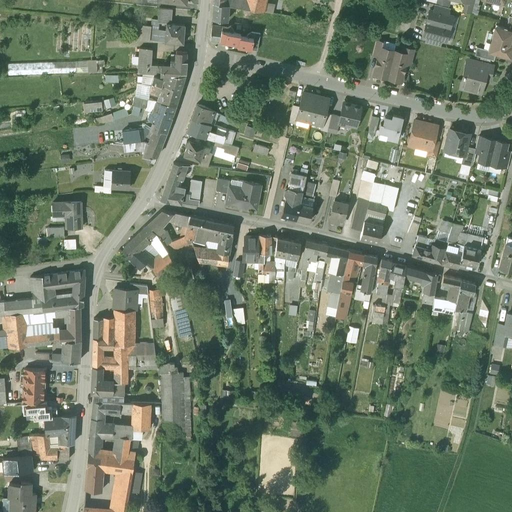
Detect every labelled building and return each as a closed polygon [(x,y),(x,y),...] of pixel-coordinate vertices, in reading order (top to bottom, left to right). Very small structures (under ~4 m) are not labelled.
[(265,0),(245,0),(245,8),(263,11),(265,0)] [(466,0),(466,1),(465,1),(462,12),(471,14),(474,0),(466,0)] [(223,4),(214,2),(212,19),(226,20),(228,7),(228,5),(223,4)] [(266,11),(273,13),(275,3),(267,2),(266,11)] [(449,8),(435,5),(434,11),(433,11),(447,15),(448,15),(449,8)] [(173,9),(159,7),(158,20),(158,23),(159,23),(166,24),(166,23),(171,24),(173,9)] [(447,15),(433,11),(434,11),(429,10),(426,22),(449,28),(452,16),(448,15),(447,15)] [(158,20),(152,20),(150,40),(157,41),(159,23),(158,23),(158,20)] [(449,28),(426,22),(423,35),(427,36),(441,40),(446,41),(449,28)] [(171,24),(166,23),(166,24),(159,23),(157,41),(165,42),(183,43),(185,25),(171,24)] [(151,25),(138,24),(136,39),(149,40),(151,25)] [(222,26),(212,25),(210,39),(219,40),(221,30),(221,29),(222,26)] [(345,27),(340,31),(343,36),(349,31),(345,27)] [(511,33),(511,31),(495,27),(491,43),(494,44),(493,51),(492,52),(496,53),(510,56),(511,48),(511,45),(509,45),(511,33)] [(240,33),(235,32),(221,30),(219,40),(219,42),(238,45),(240,36),(240,33)] [(258,48),(260,34),(247,32),(247,37),(253,38),(252,47),(258,48)] [(247,37),(240,36),(238,45),(238,47),(251,49),(252,47),(253,38),(247,37)] [(441,40),(427,36),(425,43),(439,46),(441,40)] [(383,42),(376,41),(372,55),(378,56),(379,56),(382,48),(383,42)] [(493,51),(477,47),(474,55),(494,60),(496,53),(492,52),(493,51)] [(153,49),(140,48),(138,73),(142,73),(150,74),(163,74),(163,66),(164,65),(152,64),(153,49)] [(394,51),(382,48),(379,56),(378,56),(374,75),(387,78),(394,51)] [(415,50),(408,49),(407,54),(405,63),(406,63),(411,64),(415,50)] [(187,51),(177,51),(176,59),(171,58),(170,66),(163,66),(163,74),(165,74),(185,74),(187,51)] [(407,54),(394,51),(387,78),(401,81),(406,63),(405,63),(407,54)] [(103,60),(8,64),(8,76),(104,72),(103,60)] [(478,63),(475,74),(465,71),(460,88),(479,93),(481,86),(483,86),(485,78),(490,79),(493,67),(478,63)] [(137,90),(149,90),(151,85),(151,82),(152,79),(156,80),(157,79),(163,81),(165,74),(163,74),(150,74),(142,73),(142,81),(137,82),(137,90)] [(121,74),(105,75),(106,84),(121,83),(121,74)] [(185,74),(165,74),(163,81),(162,84),(181,89),(185,74)] [(181,89),(162,84),(162,85),(161,89),(159,93),(168,95),(166,102),(166,103),(176,105),(181,89)] [(149,90),(159,93),(161,89),(154,87),(154,86),(151,85),(149,90)] [(315,96),(303,93),(299,107),(296,118),(297,118),(309,121),(315,96)] [(315,96),(309,121),(321,124),(322,124),(325,113),(328,99),(315,96)] [(114,97),(103,100),(105,108),(116,105),(114,97)] [(148,99),(136,97),(134,105),(145,108),(148,99)] [(166,102),(155,100),(152,113),(150,112),(148,118),(155,121),(153,129),(157,130),(157,129),(166,132),(169,125),(176,105),(166,103),(166,102)] [(104,110),(103,101),(84,103),(85,112),(104,110)] [(361,107),(343,103),(340,117),(338,124),(339,125),(345,126),(348,124),(356,126),(361,107)] [(205,106),(196,104),(194,109),(191,118),(209,123),(213,112),(205,107),(205,106)] [(299,107),(293,105),(288,123),(296,124),(297,118),(296,118),(299,107)] [(129,115),(127,108),(96,118),(98,125),(129,115)] [(331,114),(325,113),(322,124),(321,124),(320,130),(327,132),(327,131),(331,115),(331,114)] [(340,117),(331,115),(327,131),(337,134),(339,125),(338,124),(340,117)] [(403,117),(393,115),(392,118),(385,117),(383,124),(381,124),(379,131),(388,134),(387,138),(397,141),(403,117)] [(372,116),(368,132),(375,134),(379,117),(372,116)] [(209,123),(191,118),(186,131),(203,136),(208,137),(212,139),(222,142),(224,136),(215,133),(208,131),(211,124),(209,123)] [(438,126),(414,121),(411,135),(408,137),(407,142),(409,145),(417,147),(419,149),(422,150),(424,149),(431,150),(432,150),(434,141),(438,126)] [(226,129),(217,126),(215,133),(224,136),(226,129)] [(257,129),(248,126),(245,135),(254,138),(257,129)] [(150,128),(136,130),(137,140),(141,139),(143,139),(147,133),(150,128)] [(166,132),(157,129),(157,130),(155,135),(152,134),(152,135),(148,143),(146,142),(143,150),(141,156),(157,156),(166,132)] [(234,132),(226,129),(224,136),(222,142),(226,143),(231,144),(234,132)] [(130,130),(123,131),(124,141),(131,140),(130,130)] [(462,132),(450,130),(445,151),(464,155),(465,156),(467,147),(469,137),(462,136),(462,132)] [(203,136),(201,141),(190,137),(189,140),(205,145),(208,137),(203,136)] [(475,149),(474,152),(480,153),(484,139),(478,137),(475,149)] [(495,141),(484,138),(484,139),(480,153),(478,161),(490,164),(495,141)] [(146,142),(141,139),(137,140),(135,140),(135,149),(143,150),(146,142)] [(222,142),(212,139),(210,145),(223,149),(225,149),(226,143),(222,142)] [(131,140),(124,141),(125,150),(135,149),(135,140),(131,140)] [(189,140),(188,141),(186,141),(184,146),(186,147),(184,155),(199,160),(197,165),(207,166),(212,153),(208,151),(209,147),(205,145),(189,140)] [(439,142),(434,141),(432,150),(431,150),(430,156),(436,158),(439,142)] [(508,144),(495,141),(490,164),(502,167),(502,166),(506,152),(508,144)] [(231,144),(226,143),(225,149),(223,149),(223,154),(235,157),(238,146),(231,144)] [(269,149),(255,145),(254,151),(267,155),(269,149)] [(475,149),(467,147),(465,156),(464,155),(461,164),(471,166),(474,152),(475,149)] [(511,153),(506,152),(502,166),(507,167),(511,153)] [(69,155),(60,157),(62,163),(70,162),(69,155)] [(368,159),(366,166),(377,168),(378,161),(368,159)] [(188,164),(173,162),(168,179),(177,182),(178,179),(183,180),(188,164)] [(130,171),(112,170),(111,178),(111,187),(128,188),(130,171)] [(306,176),(291,173),(287,188),(303,191),(303,188),(305,183),(306,176)] [(111,187),(111,178),(107,178),(104,178),(103,186),(111,187)] [(177,182),(168,179),(160,200),(181,203),(183,194),(184,194),(184,193),(185,188),(180,187),(176,186),(177,182)] [(231,181),(217,179),(215,192),(228,194),(229,187),(230,187),(231,181)] [(339,180),(332,179),(329,195),(335,196),(339,180)] [(201,181),(191,180),(190,194),(189,199),(199,200),(201,181)] [(393,210),(398,187),(373,181),(369,199),(366,211),(384,216),(386,208),(393,210)] [(260,185),(246,183),(245,189),(230,187),(229,187),(228,194),(226,204),(256,209),(260,185)] [(303,191),(287,188),(284,191),(283,195),(285,198),(285,201),(292,202),(293,200),(300,201),(302,194),(303,191)] [(303,191),(302,194),(312,197),(313,190),(303,188),(303,191)] [(501,192),(485,188),(482,196),(499,200),(501,192)] [(190,194),(184,193),(184,194),(183,194),(181,203),(198,206),(199,200),(189,199),(190,194)] [(313,199),(312,197),(302,194),(300,201),(300,203),(312,206),(313,199)] [(369,199),(359,197),(356,211),(365,213),(366,211),(369,199)] [(292,202),(285,201),(281,216),(296,219),(300,203),(300,201),(293,200),(292,202)] [(347,203),(334,200),(329,221),(343,224),(347,203)] [(81,201),(53,202),(53,215),(65,215),(66,227),(82,227),(81,201)] [(312,206),(300,203),(296,219),(309,222),(312,206)] [(162,210),(148,223),(155,231),(157,235),(165,228),(162,226),(169,218),(174,212),(162,210)] [(365,213),(356,211),(352,228),(361,231),(364,220),(365,213)] [(382,225),(384,216),(366,211),(365,213),(364,220),(382,225)] [(190,215),(174,212),(169,218),(177,222),(183,224),(186,224),(188,225),(188,223),(190,215)] [(202,218),(190,215),(188,223),(188,225),(184,236),(191,238),(192,244),(199,261),(207,263),(208,250),(203,250),(200,240),(195,239),(197,229),(199,229),(202,218)] [(414,215),(407,232),(416,234),(421,217),(414,215)] [(214,220),(202,218),(199,229),(219,233),(221,222),(214,220)] [(382,225),(364,220),(361,231),(360,238),(378,242),(382,225)] [(452,223),(443,220),(440,229),(449,232),(452,223)] [(234,224),(221,222),(219,233),(220,233),(217,251),(228,252),(234,224)] [(148,223),(130,240),(123,246),(130,251),(126,256),(131,261),(141,249),(139,247),(150,236),(155,231),(148,223)] [(461,225),(453,223),(452,229),(460,231),(461,225)] [(469,225),(467,233),(478,236),(480,228),(469,225)] [(64,227),(47,228),(47,236),(64,236),(64,227)] [(165,228),(157,235),(163,244),(170,241),(165,228)] [(460,231),(452,229),(448,240),(464,244),(467,233),(460,231)] [(155,231),(150,236),(159,251),(165,247),(163,244),(157,235),(155,231)] [(478,236),(467,233),(464,244),(480,249),(483,237),(478,236)] [(270,236),(258,235),(258,237),(258,253),(264,253),(267,253),(267,248),(270,248),(270,237),(270,236)] [(433,250),(424,248),(427,237),(419,235),(412,253),(440,262),(443,253),(433,250)] [(47,236),(37,237),(37,245),(47,245),(47,236)] [(181,237),(171,241),(170,241),(163,244),(165,247),(171,258),(183,254),(181,248),(192,244),(191,238),(184,236),(181,237)] [(258,237),(245,236),(244,249),(243,249),(242,260),(256,260),(258,237)] [(288,240),(277,237),(275,248),(274,254),(285,256),(288,240)] [(511,237),(508,237),(503,252),(511,254),(511,237)] [(76,239),(65,239),(65,250),(76,249),(76,239)] [(441,243),(436,241),(433,250),(443,253),(447,240),(442,239),(441,243)] [(301,242),(288,240),(285,256),(292,258),(297,259),(301,242)] [(327,245),(306,240),(303,257),(309,258),(316,260),(317,256),(325,258),(326,254),(327,245)] [(464,244),(448,240),(445,252),(444,252),(441,262),(457,266),(459,260),(464,244)] [(480,249),(464,244),(459,260),(476,265),(477,258),(480,259),(481,255),(478,254),(480,249)] [(349,250),(327,245),(326,254),(333,256),(332,258),(329,270),(334,272),(339,273),(344,274),(344,272),(349,250)] [(165,247),(159,251),(160,254),(153,260),(151,258),(148,261),(149,264),(151,266),(161,279),(176,266),(171,258),(165,247)] [(267,253),(264,253),(258,253),(256,260),(258,262),(257,262),(258,279),(274,281),(274,274),(274,264),(274,261),(270,261),(270,248),(267,248),(267,253)] [(151,258),(141,249),(131,261),(140,269),(148,261),(151,258)] [(217,251),(208,250),(207,263),(215,264),(217,251)] [(368,254),(349,250),(344,272),(349,273),(354,274),(356,265),(357,266),(357,262),(362,263),(366,264),(368,254)] [(228,252),(217,251),(215,264),(227,265),(228,252)] [(511,254),(503,252),(499,268),(511,271),(511,254)] [(377,256),(368,254),(366,264),(365,270),(364,276),(373,277),(375,268),(377,257),(377,256)] [(391,261),(377,257),(375,268),(380,269),(378,278),(378,281),(388,283),(389,276),(391,262),(391,261)] [(243,262),(235,261),(232,276),(241,277),(243,262)] [(405,266),(391,262),(389,276),(395,277),(394,286),(402,288),(404,275),(405,266)] [(285,274),(285,266),(274,264),(274,274),(283,273),(285,274)] [(324,267),(317,265),(314,280),(321,281),(322,279),(323,272),(324,267)] [(405,265),(405,266),(404,275),(413,278),(415,268),(405,265)] [(436,274),(426,272),(415,268),(413,278),(420,280),(420,283),(425,284),(424,291),(433,293),(433,290),(436,274)] [(85,269),(42,275),(42,276),(44,298),(55,297),(54,287),(74,284),(84,283),(85,269)] [(333,274),(323,272),(322,279),(329,281),(332,281),(333,274)] [(347,283),(349,273),(344,272),(344,274),(342,283),(340,292),(350,294),(352,284),(347,283)] [(450,277),(443,275),(442,282),(449,284),(450,277)] [(44,298),(42,276),(30,277),(33,298),(4,301),(5,313),(25,311),(35,310),(50,309),(54,309),(53,298),(74,295),(74,291),(74,284),(54,287),(55,297),(44,298)] [(373,277),(364,276),(363,276),(360,290),(370,292),(373,277)] [(460,279),(450,277),(449,284),(446,298),(456,300),(456,299),(457,295),(456,294),(460,279)] [(475,283),(460,279),(457,295),(456,299),(466,301),(468,295),(468,292),(471,293),(473,293),(475,283)] [(340,292),(342,283),(337,282),(332,281),(329,281),(327,287),(320,286),(320,289),(334,292),(330,314),(336,315),(340,292)] [(388,283),(378,281),(376,292),(386,293),(388,283)] [(74,295),(53,298),(54,309),(56,308),(69,307),(69,306),(80,305),(83,305),(84,283),(74,284),(74,291),(74,295)] [(129,283),(128,289),(137,291),(136,293),(148,295),(147,286),(129,283)] [(153,328),(161,328),(164,326),(159,286),(147,286),(148,295),(150,301),(158,300),(159,313),(157,313),(158,319),(156,319),(156,324),(152,324),(153,328)] [(126,289),(114,288),(114,302),(115,302),(114,309),(134,310),(136,310),(136,293),(137,291),(128,289),(126,289)] [(179,338),(192,334),(181,289),(171,290),(172,294),(170,301),(179,338)] [(368,301),(370,292),(360,290),(356,289),(354,299),(363,300),(368,301)] [(433,293),(424,291),(421,301),(426,302),(432,303),(433,296),(433,294),(433,293)] [(349,298),(350,294),(340,292),(336,315),(345,318),(349,298)] [(472,297),(473,293),(471,293),(471,296),(468,295),(466,301),(464,310),(472,312),(475,298),(472,297)] [(433,296),(432,303),(443,305),(444,298),(440,297),(433,296)] [(463,310),(464,310),(466,301),(456,299),(456,300),(454,308),(463,310)] [(150,301),(151,313),(157,313),(159,313),(158,300),(150,301)] [(385,303),(373,301),(372,310),(375,311),(373,321),(382,322),(385,303)] [(443,305),(432,303),(431,312),(438,313),(439,306),(443,307),(443,305)] [(289,304),(288,322),(295,322),(296,305),(289,304)] [(80,305),(69,306),(69,307),(69,312),(69,313),(80,312),(80,305)] [(232,309),(234,325),(245,324),(242,307),(232,309)] [(463,310),(454,308),(450,337),(456,338),(457,332),(469,333),(471,318),(461,317),(463,310)] [(35,310),(36,323),(39,323),(39,315),(51,314),(50,309),(35,310)] [(114,319),(114,338),(134,339),(134,310),(114,309),(114,319)] [(224,327),(234,325),(232,309),(222,310),(224,327)] [(36,323),(35,310),(25,311),(26,324),(36,323)] [(25,311),(5,313),(7,331),(9,347),(15,347),(28,345),(27,333),(26,324),(25,311)] [(80,312),(69,313),(70,330),(59,331),(60,341),(63,341),(63,340),(80,339),(80,312)] [(103,319),(94,318),(93,338),(102,338),(103,319)] [(114,319),(103,319),(102,338),(114,338),(114,319)] [(506,325),(498,323),(494,343),(505,345),(508,334),(504,333),(506,325)] [(355,342),(357,329),(349,327),(346,340),(355,342)] [(0,348),(9,347),(7,331),(0,331),(0,348)] [(47,331),(27,333),(28,345),(30,345),(60,342),(60,341),(59,331),(47,332),(47,331)] [(102,338),(93,338),(93,353),(101,353),(102,347),(113,347),(113,342),(114,338),(102,338)] [(114,338),(113,342),(126,342),(127,353),(127,354),(132,354),(133,343),(134,339),(114,338)] [(80,339),(63,340),(63,341),(62,354),(61,360),(79,361),(80,339)] [(114,347),(115,354),(127,353),(126,342),(113,342),(113,347),(114,347)] [(154,342),(133,343),(132,354),(134,354),(155,353),(154,342)] [(113,347),(102,347),(101,353),(101,357),(109,358),(115,358),(115,354),(114,347),(113,347)] [(101,353),(93,353),(92,366),(101,366),(101,357),(101,353)] [(155,353),(134,354),(134,365),(134,368),(157,367),(155,353)] [(109,358),(101,357),(101,366),(109,367),(109,358)] [(127,357),(115,358),(115,367),(115,374),(127,374),(127,365),(127,357)] [(171,362),(157,364),(161,403),(161,435),(190,435),(189,376),(184,370),(176,369),(175,366),(171,366),(171,362)] [(45,369),(25,368),(24,376),(23,382),(24,382),(24,387),(23,387),(23,393),(24,393),(23,403),(43,401),(45,369)] [(100,378),(100,370),(92,369),(91,393),(100,394),(101,392),(113,393),(113,382),(101,381),(101,378),(100,378)] [(127,374),(115,374),(115,382),(118,382),(127,383),(127,374)] [(43,401),(23,403),(22,403),(23,413),(33,413),(33,419),(45,418),(57,417),(56,408),(52,408),(51,406),(47,406),(47,401),(43,401)] [(102,410),(120,412),(120,402),(93,401),(92,410),(102,410)] [(120,412),(133,412),(133,402),(120,402),(120,412)] [(132,424),(132,428),(142,428),(148,428),(149,403),(133,402),(133,412),(132,424)] [(102,410),(92,410),(89,436),(97,437),(97,434),(102,435),(113,436),(114,426),(101,425),(102,410)] [(75,415),(60,416),(61,432),(57,432),(58,437),(58,444),(65,443),(73,443),(75,415)] [(57,417),(45,418),(46,433),(57,432),(61,432),(60,416),(57,417)] [(114,426),(113,436),(115,436),(119,436),(119,435),(130,437),(131,437),(132,428),(132,424),(114,422),(114,426)] [(132,428),(131,437),(139,438),(141,438),(142,428),(132,428)] [(30,440),(31,454),(40,453),(41,458),(57,458),(57,456),(57,448),(65,448),(65,443),(58,444),(58,437),(57,432),(46,433),(47,434),(29,436),(30,440)] [(89,436),(88,453),(100,455),(101,449),(102,435),(97,434),(97,437),(89,436)] [(88,453),(87,468),(103,470),(116,471),(116,473),(118,474),(118,472),(120,472),(132,473),(132,472),(134,451),(128,450),(130,437),(119,435),(119,436),(115,436),(112,450),(101,449),(100,455),(88,453)] [(131,437),(130,437),(128,450),(134,451),(137,451),(139,438),(131,437)] [(71,456),(73,443),(65,443),(65,448),(57,448),(57,456),(71,456)] [(15,456),(6,457),(7,472),(33,469),(31,454),(15,456)] [(103,470),(87,468),(85,488),(101,490),(103,470)] [(120,472),(113,511),(125,511),(128,492),(132,473),(120,472)] [(141,474),(132,472),(132,473),(128,492),(137,493),(141,474)] [(21,484),(10,484),(9,498),(10,498),(10,507),(13,507),(13,511),(34,511),(35,493),(30,493),(31,482),(21,482),(21,484)]
